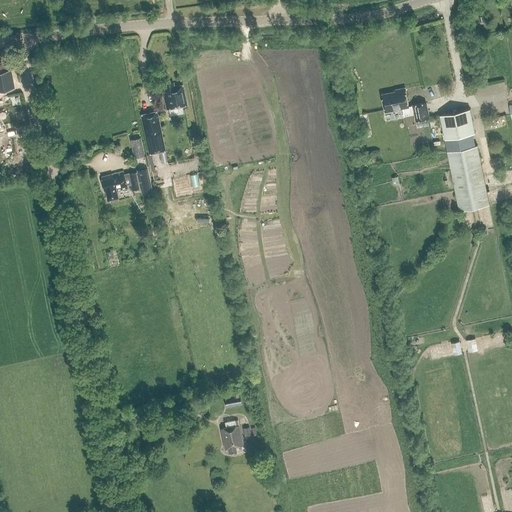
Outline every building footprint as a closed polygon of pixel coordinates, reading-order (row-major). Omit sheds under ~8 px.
[(187,105),(184,92),(182,85),(174,86),(173,83),(165,85),(166,90),(163,90),(167,110),(187,105)] [(428,118),(425,103),(425,102),(411,104),(412,105),(408,106),(405,87),(396,88),(396,90),(392,91),(392,90),(382,92),(384,109),(401,107),(403,115),(413,113),(414,120),(428,118)] [(470,109),(440,116),(444,139),(475,133),(470,109)] [(157,111),(140,115),(148,155),(165,151),(157,111)] [(367,114),(359,115),(364,138),(371,136),(367,114)] [(134,158),(144,156),(140,138),(130,140),(134,158)] [(447,151),(459,210),(489,204),(477,145),(447,151)] [(136,171),(140,187),(141,187),(143,194),(152,192),(149,175),(147,168),(136,171)] [(126,188),(126,186),(130,185),(131,191),(140,189),(136,172),(129,174),(129,173),(123,175),(122,172),(102,177),(103,180),(102,180),(107,201),(117,198),(116,191),(126,188)] [(191,174),(193,186),(202,184),(200,173),(191,174)] [(152,228),(154,235),(160,233),(159,226),(152,228)] [(466,340),(469,352),(478,350),(475,339),(466,340)] [(451,343),(454,355),(462,353),(460,342),(451,343)] [(226,409),(241,406),(239,394),(223,398),(226,409)] [(237,420),(232,421),(225,423),(226,428),(221,429),(226,449),(227,449),(228,453),(236,451),(235,447),(243,445),(237,420)] [(243,428),(245,441),(252,439),(249,427),(243,428)]
